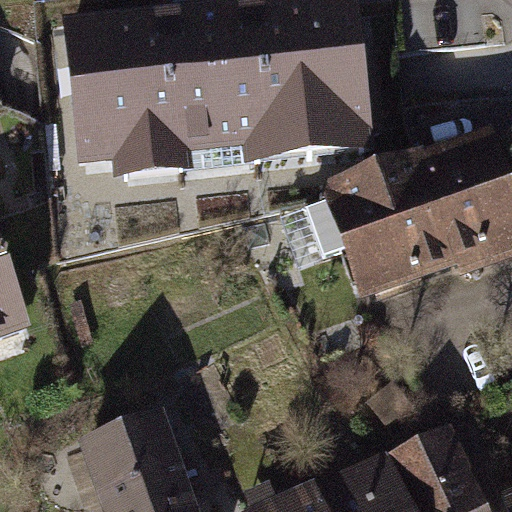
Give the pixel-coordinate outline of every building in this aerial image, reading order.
[(358,0),(320,0),(73,27),(89,165),(373,134),(372,119),(358,0)] [(346,200),(309,213),(327,262),(355,252),(370,294),(485,253),(511,243),(511,183),(499,146),(426,171),(346,200)] [(0,341),(32,331),(10,267),(14,266),(15,257),(9,253),(5,255),(0,239),(0,341)] [(407,407),(389,385),(370,401),(388,422),(407,407)] [(194,511),(162,421),(89,447),(111,511),(194,511)] [(487,511),(452,436),(397,461),(420,511),(487,511)] [(420,511),(397,461),(328,492),(337,511),(420,511)] [(337,511),(328,492),(283,511),(337,511)]
